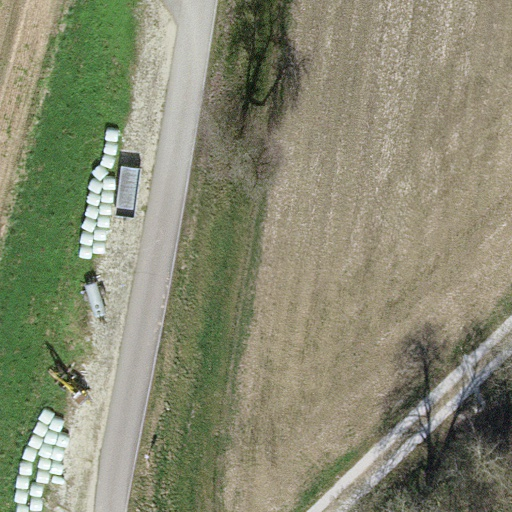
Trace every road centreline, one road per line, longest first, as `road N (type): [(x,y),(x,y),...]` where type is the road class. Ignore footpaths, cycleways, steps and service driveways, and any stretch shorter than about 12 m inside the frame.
road 1 (track): [(116,511),(199,0)]
road 2 (track): [(340,511),(511,340)]
